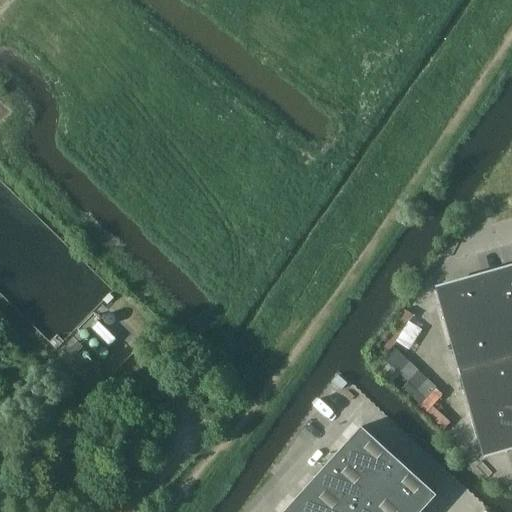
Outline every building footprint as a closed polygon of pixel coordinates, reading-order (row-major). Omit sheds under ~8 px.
[(511,269),(482,278),(435,291),(481,454),(511,445),(511,269)] [(404,310),(378,351),(386,356),(412,316),(404,310)] [(381,359),(375,366),(393,382),(399,376),(381,359)] [(338,376),(332,382),(341,392),(347,385),(338,376)] [(420,511),(435,496),(359,427),(282,511),(420,511)]
